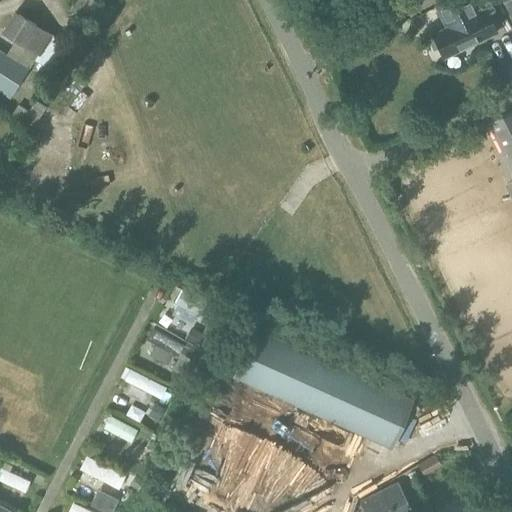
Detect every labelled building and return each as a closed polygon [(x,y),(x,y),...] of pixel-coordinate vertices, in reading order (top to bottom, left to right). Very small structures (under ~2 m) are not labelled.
[(101,0),(74,0),(67,11),(86,24),(101,0)] [(446,0),(435,6),(446,28),(432,34),(444,58),(496,32),(484,9),(482,10),(477,0),(446,0)] [(511,0),(503,0),(511,17),(511,0)] [(37,55),(50,34),(13,11),(0,32),(37,55)] [(490,19),(500,39),(510,34),(500,15),(490,19)] [(26,69),(0,52),(0,92),(8,98),(26,69)] [(511,110),(489,122),(511,170),(511,179),(504,183),(511,200),(511,110)] [(180,290),(174,303),(205,319),(211,306),(180,290)] [(389,445),(411,397),(253,326),(232,374),(389,445)] [(178,356),(184,345),(153,328),(147,340),(178,356)] [(142,356),(175,370),(180,358),(147,344),(142,356)] [(154,402),(163,386),(132,369),(126,380),(143,389),(140,395),(154,402)] [(423,416),(434,437),(453,428),(442,406),(423,416)] [(106,422),(104,427),(130,442),(136,430),(110,416),(106,422)] [(118,488),(125,475),(87,456),(80,469),(118,488)] [(10,472),(12,466),(3,462),(0,467),(0,480),(25,492),(30,481),(10,472)] [(0,497),(23,508),(28,496),(0,483),(0,497)] [(409,511),(396,484),(361,502),(365,511),(409,511)] [(93,511),(73,502),(68,511),(93,511)]
